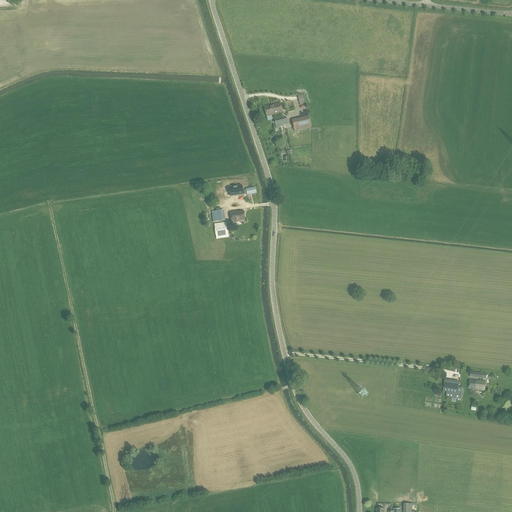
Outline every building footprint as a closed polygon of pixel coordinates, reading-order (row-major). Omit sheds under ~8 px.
[(281,103),(264,107),(266,117),(283,113),(281,103)] [(276,127),(279,127),(287,124),(285,116),(274,119),(276,127)] [(312,127),(309,116),(292,120),(294,131),(312,127)] [(241,185),(229,187),(230,196),(242,194),(241,185)] [(223,210),(211,212),(213,222),(224,220),(223,210)] [(236,212),(236,211),(230,212),(232,223),(238,221),(245,219),(243,211),(236,212)] [(226,222),(214,224),(216,239),(228,237),(226,222)] [(471,372),(470,377),(480,378),(480,381),(476,380),(476,381),(470,380),(468,389),(475,390),(485,391),(486,381),(484,381),(484,379),(486,379),(487,374),(471,372)] [(458,399),(461,399),(463,388),(458,387),(459,381),(445,379),(443,391),(446,392),(446,397),(458,399)] [(414,511),(414,510),(412,510),(411,502),(403,503),(403,511),(414,511)]
